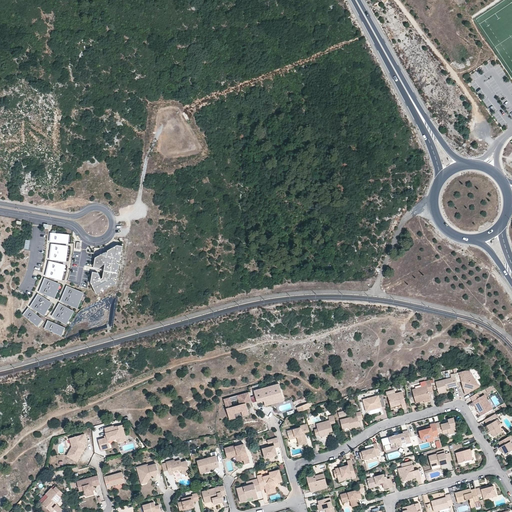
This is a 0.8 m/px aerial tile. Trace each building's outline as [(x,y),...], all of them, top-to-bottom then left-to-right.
[(0,105),(0,130),(37,136),(40,111),(0,105)] [(50,112),(44,150),(70,155),(77,117),(50,112)] [(14,181),(12,193),(53,200),(59,200),(61,198),(66,176),(26,169),(24,169),(22,170),(20,181),(14,181)] [(68,243),(69,234),(51,233),(51,241),(68,243)] [(68,246),(51,244),(50,259),(66,260),(68,246)] [(93,271),(91,281),(97,294),(116,284),(123,245),(118,244),(95,256),(94,266),(99,267),(106,263),(103,277),(101,277),(98,271),(93,271)] [(65,266),(50,262),(46,276),(62,280),(65,266)] [(60,283),(46,278),(41,291),(55,296),(60,283)] [(80,292),(68,287),(62,301),(74,306),(80,292)] [(50,301),(39,295),(32,307),(42,314),(50,301)] [(71,310),(60,304),(53,316),(64,322),(71,310)] [(40,318),(29,309),(24,315),(35,324),(40,318)] [(62,327),(48,322),(46,329),(59,334),(62,327)] [(463,385),(463,384),(464,386),(463,387),(465,394),(470,391),(480,385),(476,379),(474,379),(470,372),(465,374),(464,371),(454,374),(455,376),(457,382),(461,381),(463,385)] [(457,382),(455,376),(435,382),(439,393),(447,391),(446,390),(446,388),(450,387),(457,385),(457,382)] [(425,381),(426,385),(421,387),(412,389),(416,403),(424,401),(430,399),(428,393),(433,391),(430,380),(425,381)] [(282,395),(279,383),(272,384),(253,390),(257,402),(264,400),(282,395)] [(251,399),(249,391),(223,398),(228,414),(234,413),(241,411),(247,409),(245,401),(251,399)] [(388,395),(391,406),(401,403),(402,406),(403,408),(406,407),(402,392),(396,393),(388,395)] [(486,397),(485,394),(480,397),(477,392),(470,396),(477,408),(481,406),(485,413),(493,408),(486,397)] [(386,406),(382,394),(364,400),(367,411),(369,411),(380,408),(382,407),(386,406)] [(265,405),(284,400),(282,395),(264,400),(265,405)] [(309,407),(307,402),(296,406),(298,411),(303,409),(309,407)] [(357,416),(347,418),(341,420),(343,429),(348,427),(351,426),(351,428),(359,426),(358,420),(363,419),(362,417),(361,412),(356,413),(357,416)] [(486,424),(485,424),(492,436),(502,431),(495,419),(497,418),(495,413),(484,420),(486,424)] [(328,417),(330,420),(316,424),(317,428),(319,435),(328,432),(333,431),(331,424),(335,423),(333,415),(328,417)] [(450,424),(448,425),(447,423),(442,424),(442,422),(435,424),(438,433),(443,432),(444,434),(450,433),(458,431),(454,417),(449,419),(450,422),(450,424)] [(305,434),(303,434),(303,433),(304,432),(309,431),(307,423),(300,425),(300,427),(287,431),(288,436),(297,434),(297,436),(299,435),(300,440),(302,440),(303,444),(307,442),(305,434)] [(430,426),(430,428),(426,429),(419,431),(420,435),(421,440),(438,435),(438,433),(435,424),(435,423),(429,424),(430,426)] [(125,436),(122,424),(113,427),(113,425),(104,428),(106,437),(104,438),(105,440),(98,442),(101,451),(110,448),(108,441),(116,438),(125,436)] [(403,433),(398,435),(398,436),(396,437),(396,435),(390,437),(392,443),(396,442),(397,445),(397,446),(398,447),(399,447),(402,447),(403,445),(403,443),(406,443),(406,444),(411,442),(408,431),(403,432),(403,433)] [(87,443),(84,434),(69,438),(71,446),(66,456),(77,462),(85,448),(83,446),(82,444),(84,444),(87,443)] [(511,440),(509,436),(498,442),(501,447),(499,448),(501,451),(502,451),(503,450),(504,452),(505,454),(511,449),(511,445),(510,442),(511,440)] [(273,441),(274,446),(262,449),(265,457),(269,456),(271,456),(276,454),(275,448),(280,446),(277,437),(272,439),(273,441)] [(374,448),(369,449),(369,451),(367,452),(367,450),(362,451),(362,452),(359,453),(361,460),(364,459),(376,456),(377,456),(376,454),(380,453),(377,443),(373,444),(373,445),(374,448)] [(226,456),(237,453),(239,462),(243,461),(244,464),(249,463),(244,445),(235,447),(235,446),(224,449),(226,456)] [(456,453),(458,463),(473,458),(471,448),(456,453)] [(446,454),(445,452),(438,454),(437,453),(428,456),(430,464),(440,462),(440,463),(440,464),(448,462),(447,461),(446,454)] [(226,456),(227,459),(235,457),(237,463),(239,462),(237,453),(226,456)] [(219,466),(216,455),(197,461),(200,472),(214,468),(219,466)] [(187,467),(185,460),(180,462),(179,459),(174,461),(174,459),(165,462),(166,465),(169,475),(173,473),(172,470),(179,469),(181,468),(182,469),(181,470),(181,472),(186,474),(187,467)] [(347,461),(348,466),(341,467),(339,468),(335,469),(335,471),(333,471),(335,478),(337,478),(342,476),(343,479),(351,477),(351,479),(352,479),(356,478),(352,464),(351,460),(347,461)] [(418,469),(414,470),(411,460),(402,463),(403,467),(400,468),(402,477),(405,479),(407,480),(416,478),(416,480),(421,479),(418,469)] [(149,479),(148,476),(150,475),(151,476),(154,477),(157,472),(155,464),(148,466),(147,464),(140,466),(141,468),(137,469),(140,480),(144,479),(148,481),(149,479)] [(274,488),(272,488),(271,484),(273,482),(281,480),(279,470),(273,472),(269,473),(269,475),(262,477),(262,475),(258,476),(257,476),(257,478),(260,488),(265,487),(265,489),(267,494),(269,494),(276,492),(274,488)] [(125,483),(122,472),(104,477),(107,489),(107,490),(111,489),(110,487),(125,483)] [(314,477),(314,478),(313,478),(312,475),(306,477),(308,485),(309,488),(312,487),(313,491),(327,488),(323,474),(314,477)] [(369,485),(379,482),(382,481),(383,485),(387,484),(388,487),(392,486),(390,477),(387,478),(386,475),(384,476),(384,474),(374,476),(375,480),(373,481),(372,477),(367,478),(369,485)] [(93,488),(94,488),(94,486),(95,486),(101,484),(98,475),(77,481),(80,492),(84,491),(85,492),(89,491),(90,496),(94,494),(93,491),(93,488)] [(247,501),(247,498),(252,497),(253,500),(258,499),(256,492),(261,491),(260,488),(257,478),(252,480),(253,484),(247,485),(236,488),(240,501),(240,502),(247,501)] [(274,485),(275,483),(282,482),(281,480),(273,482),(271,484),(272,488),(274,488),(274,485)] [(45,493),(48,496),(41,503),(51,511),(52,511),(55,509),(51,505),(55,502),(54,501),(56,499),(59,501),(62,497),(60,496),(63,492),(56,485),(52,489),(51,487),(45,493)] [(212,499),(217,498),(216,494),(220,493),(221,497),(222,497),(226,495),(223,486),(216,488),(201,492),(205,504),(213,502),(212,499)] [(476,489),(479,501),(497,496),(494,486),(489,487),(482,489),(482,488),(476,489)] [(468,499),(468,498),(469,498),(470,501),(470,502),(471,507),(475,506),(474,502),(479,501),(476,489),(476,488),(471,490),(470,488),(461,491),(461,492),(459,493),(459,492),(455,493),(457,502),(461,501),(461,502),(467,500),(468,499)] [(358,504),(357,499),(356,497),(361,496),(359,489),(339,494),(341,502),(349,500),(350,499),(352,506),(358,504)] [(48,496),(45,493),(39,500),(41,503),(48,496)] [(217,498),(212,499),(213,502),(214,505),(223,503),(222,497),(221,497),(220,493),(216,494),(217,498)] [(191,495),(192,497),(181,500),(181,502),(177,503),(179,510),(183,509),(184,510),(191,508),(193,508),(192,504),(191,502),(194,502),(198,501),(196,494),(191,495)] [(445,497),(445,499),(439,500),(439,499),(431,501),(433,511),(448,506),(447,505),(453,504),(450,494),(445,496),(445,497)] [(332,507),(329,497),(318,501),(319,505),(317,505),(319,511),(324,510),(325,509),(326,511),(334,511),(333,507),(332,507)] [(155,511),(160,511),(158,506),(154,507),(153,503),(142,506),(143,511),(155,511)] [(411,505),(412,506),(410,507),(410,506),(404,508),(404,510),(402,511),(420,511),(418,503),(411,505)]
